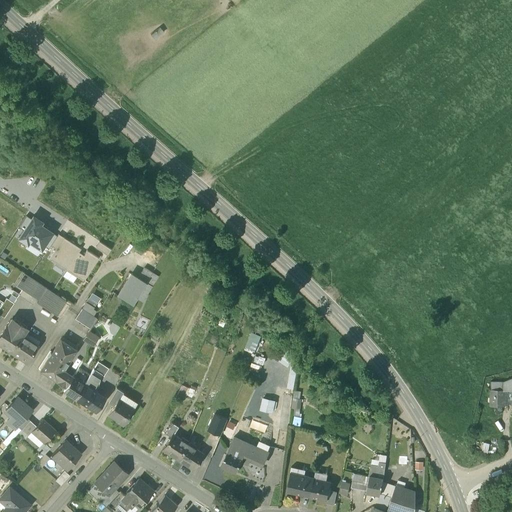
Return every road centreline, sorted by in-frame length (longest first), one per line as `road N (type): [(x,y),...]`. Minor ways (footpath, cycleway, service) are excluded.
road 1 (secondary): [(457,489),(385,364),(322,295),(0,6)]
road 2 (residential): [(223,511),(109,437)]
road 3 (residential): [(109,437),(0,366)]
